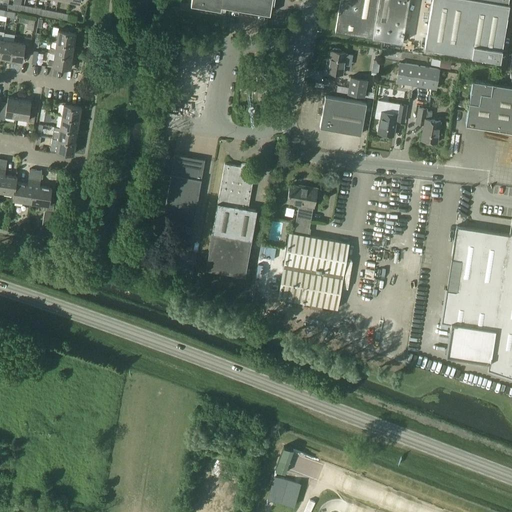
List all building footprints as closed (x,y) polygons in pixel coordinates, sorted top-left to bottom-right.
[(191,0),(191,5),(220,10),(221,6),(269,14),(271,0),(191,0)] [(409,0),(340,0),(335,31),(402,42),(409,0)] [(462,54),(470,0),(432,0),(424,47),(462,54)] [(470,0),(462,54),(500,60),(509,3),(508,3),(508,0),(470,0)] [(23,12),(24,5),(13,3),(12,9),(23,12)] [(34,14),(35,7),(24,5),(23,12),(34,14)] [(44,16),(45,10),(35,7),(34,14),(44,16)] [(55,18),(56,12),(45,10),(44,16),(55,18)] [(66,20),(67,14),(56,12),(55,18),(66,20)] [(58,31),(57,37),(52,36),(51,41),(56,42),(74,45),(75,34),(58,31)] [(7,62),(10,62),(14,42),(15,34),(4,33),(3,40),(0,58),(8,59),(7,62)] [(24,37),(23,44),(14,42),(10,62),(14,63),(14,60),(22,62),(23,53),(29,54),(32,38),(24,37)] [(50,53),(55,53),(54,54),(72,57),(74,45),(56,42),(55,49),(50,48),(50,53)] [(342,74),(345,54),(341,53),(341,51),(340,49),(334,48),(333,49),(332,51),(331,51),(328,72),(342,74)] [(49,53),(48,65),(55,66),(70,68),(72,57),(54,54),(55,53),(50,53),(49,53)] [(399,62),(395,82),(436,89),(440,69),(399,62)] [(268,73),(256,73),(256,86),(268,86),(268,73)] [(255,75),(253,75),(249,75),(244,75),(245,87),(255,87),(255,81),(251,81),(255,81),(255,75)] [(350,76),(347,94),(364,97),(367,80),(350,76)] [(511,85),(472,79),(465,124),(511,131),(511,85)] [(320,127),(361,134),(365,111),(370,112),(372,100),(367,99),(366,103),(325,96),(320,127)] [(1,102),(0,105),(0,107),(0,116),(5,118),(5,116),(17,118),(20,100),(8,98),(7,103),(1,102)] [(20,100),(17,118),(18,118),(26,120),(27,120),(27,121),(34,122),(37,107),(30,106),(31,102),(20,100)] [(377,126),(376,130),(378,132),(378,133),(393,136),(395,120),(405,122),(407,105),(379,100),(377,111),(381,111),(379,125),(377,126)] [(62,116),(80,119),(82,108),(64,105),(62,116)] [(415,123),(424,125),(421,140),(437,143),(440,121),(431,120),(432,112),(427,111),(427,108),(418,107),(415,123)] [(80,119),(62,116),(60,128),(78,131),(80,119)] [(52,138),(58,139),(58,140),(76,143),(78,131),(60,128),(54,127),(52,138)] [(52,138),(50,150),(56,151),(74,154),(76,143),(58,140),(58,139),(52,138)] [(175,154),(171,174),(164,214),(194,219),(205,160),(175,154)] [(1,159),(0,163),(0,191),(14,194),(16,182),(17,176),(4,174),(7,160),(1,159)] [(224,164),(212,233),(206,269),(245,276),(251,240),(256,210),(247,208),(254,169),(224,164)] [(16,182),(14,194),(13,200),(31,202),(36,171),(30,170),(28,184),(16,182)] [(36,171),(31,202),(49,205),(52,188),(40,186),(42,172),(36,171)] [(296,218),(310,221),(313,207),(316,189),(303,186),(303,188),(290,185),(287,202),(299,204),(296,218)] [(44,210),(41,230),(49,231),(52,211),(44,210)] [(168,217),(167,221),(178,223),(172,262),(185,265),(192,226),(191,225),(192,221),(168,217)] [(446,289),(441,321),(451,323),(446,354),(490,361),(489,368),(511,375),(511,217),(509,233),(456,225),(451,258),(460,260),(455,290),(446,289)] [(310,221),(296,218),(294,234),(289,233),(278,298),(337,308),(349,243),(307,236),(310,221)] [(276,445),(268,468),(280,472),(288,449),(276,445)] [(289,505),(295,481),(285,478),(278,502),(289,505)]
